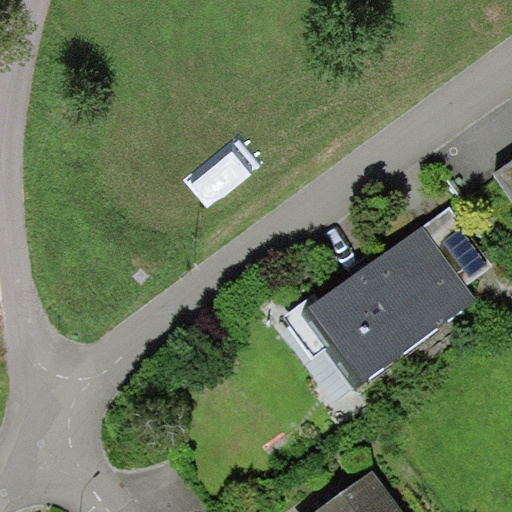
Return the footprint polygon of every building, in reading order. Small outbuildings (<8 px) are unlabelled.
[(511,163),(493,177),(511,200),(511,163)] [(320,302),(302,315),(327,349),(356,389),(476,302),(423,228),(320,302)] [(302,315),(320,302),(314,294),(282,318),(287,324),(313,359),(327,349),(302,315)] [(313,359),(287,324),(277,331),(332,406),(356,389),(327,349),(313,359)] [(404,511),(374,471),(318,511),(404,511)]
